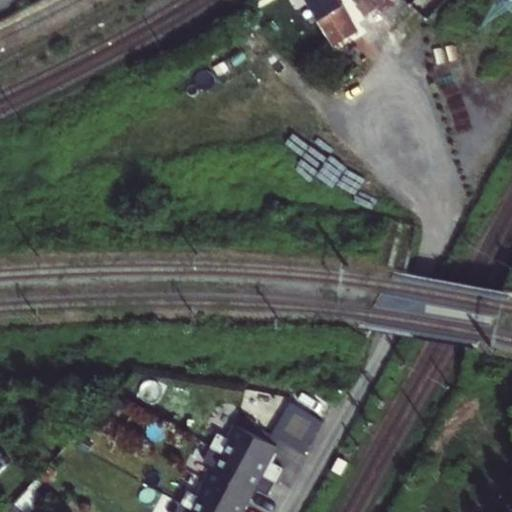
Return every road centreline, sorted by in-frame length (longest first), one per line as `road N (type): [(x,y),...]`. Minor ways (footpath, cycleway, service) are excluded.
road 1 (track): [(334,100),(439,204),(421,264),(374,354)]
road 2 (residential): [(286,511),(374,354)]
